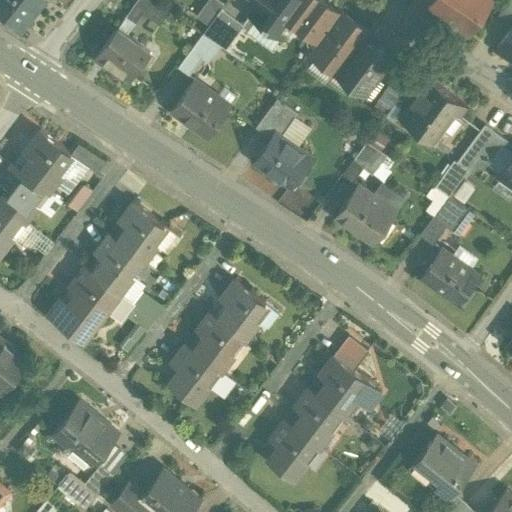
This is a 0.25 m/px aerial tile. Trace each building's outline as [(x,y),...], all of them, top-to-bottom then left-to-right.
[(0,0),(0,6),(22,25),(41,0),(0,0)] [(224,3),(220,0),(207,0),(197,15),(209,24),(222,7),(224,3)] [(256,0),(257,1),(249,12),(262,21),(262,22),(268,26),(268,25),(276,31),(287,16),(293,21),(293,20),(318,39),(339,11),(323,0),(256,0)] [(434,0),(431,5),(470,31),(490,0),(434,0)] [(511,4),(507,1),(495,19),(510,28),(511,24),(511,4)] [(209,24),(203,32),(214,40),(227,47),(244,24),(222,7),(209,24)] [(370,30),(341,9),(318,39),(311,49),(335,68),(361,33),(366,36),(370,30)] [(511,24),(510,28),(496,48),(510,57),(511,55),(511,24)] [(151,51),(118,26),(97,55),(98,55),(99,54),(109,62),(108,63),(130,79),(151,51)] [(203,32),(179,66),(190,74),(214,40),(203,32)] [(335,68),(334,70),(366,94),(393,57),(366,36),(361,33),(335,68)] [(403,64),(380,96),(392,106),(416,74),(403,64)] [(429,76),(400,115),(435,141),(447,125),(443,122),(453,108),(459,113),(466,103),(429,76)] [(218,94),(195,77),(172,108),(193,123),(192,124),(207,135),(230,105),(217,95),(218,94)] [(300,112),(278,96),(270,106),(281,113),(289,118),(293,121),(300,112)] [(270,106),(256,125),(267,133),(281,113),(270,106)] [(281,113),(267,133),(272,136),(276,131),(279,133),(289,118),(281,113)] [(485,122),(458,160),(468,168),(478,155),(496,130),(485,122)] [(72,151),(41,127),(24,149),(32,155),(23,167),(45,185),(49,188),(63,171),(59,168),(72,151)] [(496,130),(478,155),(488,162),(503,142),(504,143),(505,142),(508,138),(496,130)] [(279,133),(276,131),(272,136),(256,159),(291,184),(292,183),(290,181),(298,169),(301,171),(311,156),(279,133)] [(367,140),(343,173),(354,180),(378,147),(367,140)] [(488,162),(478,155),(468,168),(468,169),(469,170),(469,169),(488,182),(493,174),(511,148),(511,147),(505,142),(504,143),(503,142),(488,162)] [(511,156),(500,173),(511,182),(511,156)] [(23,167),(15,161),(1,178),(9,185),(0,196),(0,198),(22,215),(26,218),(39,202),(35,198),(45,185),(23,167)] [(499,178),(493,174),(488,182),(487,183),(493,187),(499,178)] [(376,194),(358,182),(335,215),(374,242),(397,209),(376,194)] [(405,197),(385,183),(376,194),(397,209),(405,197)] [(449,194),(434,215),(447,224),(451,227),(467,206),(449,194)] [(22,215),(0,198),(0,251),(15,233),(11,229),(22,215)] [(165,223),(135,199),(120,218),(128,224),(118,238),(141,255),(145,258),(158,241),(154,238),(165,223)] [(447,224),(434,215),(420,233),(433,242),(447,224)] [(118,238),(110,232),(96,250),(104,256),(93,270),(120,290),(134,273),(130,270),(141,255),(118,238)] [(480,272),(441,245),(421,274),(459,301),(460,300),(465,304),(475,289),(470,286),(480,272)] [(93,270),(85,263),(71,283),(79,289),(69,302),(61,296),(50,310),(85,337),(120,290),(93,270)] [(267,301),(236,277),(222,296),(229,302),(219,315),(242,333),(246,336),(260,318),(256,315),(267,301)] [(219,315),(211,309),(197,328),(205,334),(195,347),(218,365),(222,368),(235,351),(231,347),(242,333),(219,315)] [(28,359),(0,336),(0,387),(3,390),(28,359)] [(195,347),(187,341),(173,360),(181,366),(170,380),(197,400),(210,382),(207,379),(218,365),(195,347)] [(383,390),(335,353),(320,372),(328,378),(318,391),(341,409),(345,412),(357,396),(371,406),(383,390)] [(318,391),(310,385),(296,404),(304,410),(293,423),(316,441),(320,444),(333,427),(329,424),(341,409),(318,391)] [(119,430),(80,399),(53,431),(68,444),(72,439),(96,458),(96,459),(119,430)] [(293,423),(285,417),(271,435),(279,442),(269,456),(295,476),(309,458),(305,455),(316,441),(293,423)] [(476,462),(437,432),(415,459),(441,479),(437,484),(450,495),(476,462)] [(96,458),(72,439),(68,444),(64,448),(85,465),(92,463),(96,458)] [(86,481),(85,481),(98,492),(114,471),(102,461),(86,481)] [(186,511),(200,497),(165,467),(147,489),(140,497),(147,504),(157,511),(186,511)] [(80,476),(67,492),(77,500),(85,507),(98,492),(85,481),(86,481),(80,476)] [(132,477),(114,498),(130,511),(140,511),(147,504),(140,497),(147,489),(132,477)] [(0,503),(11,490),(0,480),(0,503)] [(511,511),(511,490),(507,487),(486,511),(511,511)] [(458,493),(441,511),(431,502),(422,511),(457,511),(467,501),(458,493)] [(467,501),(457,511),(475,511),(477,510),(467,501)]
